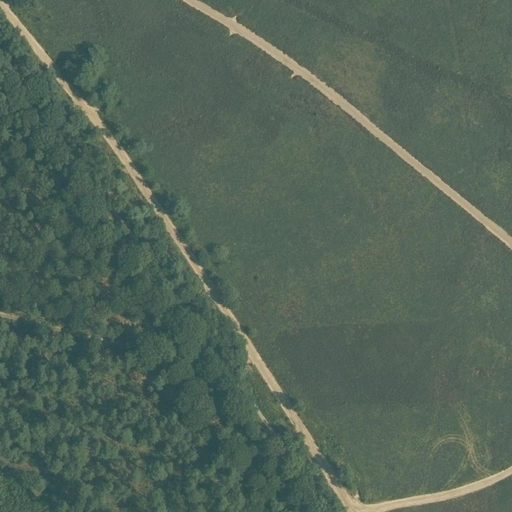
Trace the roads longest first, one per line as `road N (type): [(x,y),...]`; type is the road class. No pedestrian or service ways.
road 1 (track): [(0,5),(151,199),(353,511)]
road 2 (track): [(186,0),(295,68),(511,244)]
road 3 (track): [(0,126),(154,338)]
road 4 (track): [(154,338),(281,511)]
road 5 (track): [(0,315),(112,343),(154,338)]
road 6 (track): [(376,511),(511,470)]
